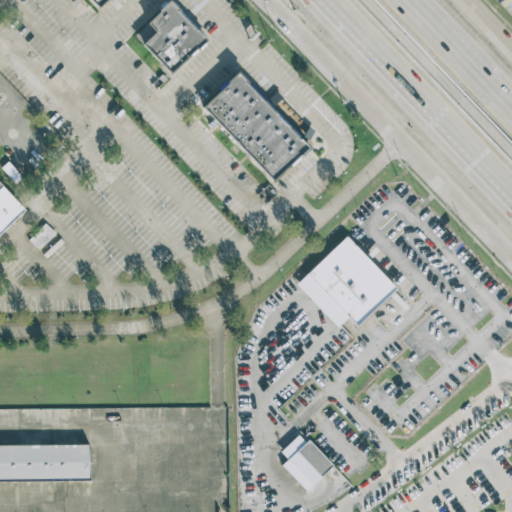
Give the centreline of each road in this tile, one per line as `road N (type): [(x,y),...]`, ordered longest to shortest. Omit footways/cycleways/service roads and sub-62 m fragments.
road 1 (primary): [(269,0),(511,255)]
road 2 (motorway): [(309,0),(511,212)]
road 3 (motorway): [(352,0),(511,162)]
road 4 (motorway): [(511,111),(408,0)]
